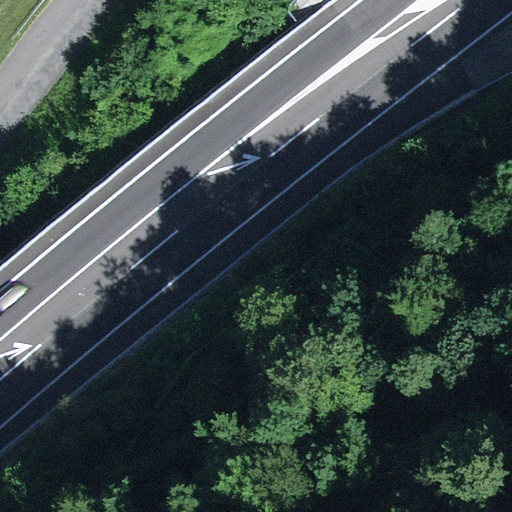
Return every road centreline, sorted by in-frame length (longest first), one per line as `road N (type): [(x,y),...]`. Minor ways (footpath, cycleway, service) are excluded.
road 1 (trunk): [(0,367),(455,0)]
road 2 (unclassified): [(0,112),(85,0)]
